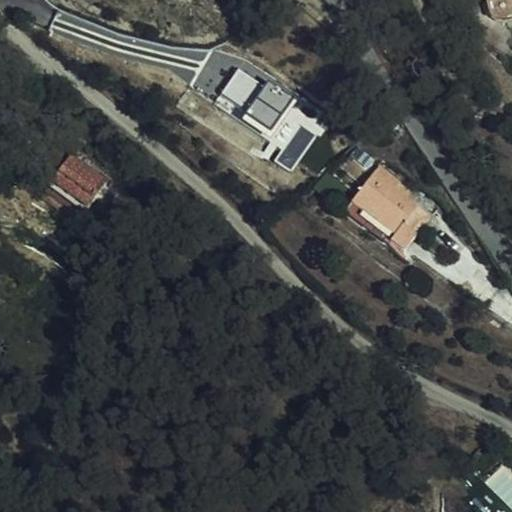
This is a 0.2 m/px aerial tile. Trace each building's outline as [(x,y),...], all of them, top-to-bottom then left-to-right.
[(229,61),(209,91),(249,118),(246,122),(260,132),(287,91),(270,79),(265,85),(229,61)] [(249,118),(209,91),(202,101),(242,128),(246,122),(249,118)] [(368,159),(341,197),(383,229),(379,237),(394,247),(406,230),(394,222),(409,201),(386,183),(392,177),(368,159)] [(51,172),(38,163),(17,188),(31,199),(51,172)] [(31,199),(66,227),(87,202),(51,172),(31,199)] [(71,249),(61,257),(75,273),(85,265),(71,249)]
